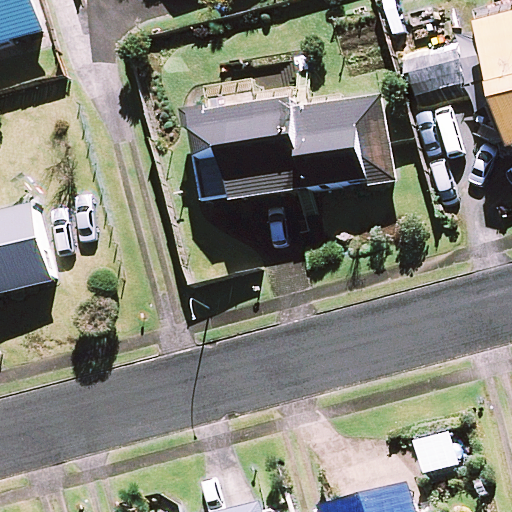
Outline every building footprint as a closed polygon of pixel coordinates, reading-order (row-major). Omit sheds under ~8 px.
[(0,0),(0,42),(48,30),(40,0),(0,0)] [(511,8),(489,15),(511,96),(511,8)] [(469,80),(460,39),(407,51),(417,92),(469,80)] [(302,94),(195,104),(204,194),(395,176),(387,94),(303,102),(302,94)] [(0,290),(57,278),(39,203),(0,212),(0,290)] [(473,511),(433,511),(422,468),(335,491),(340,511),(485,511),(485,509),(473,511)] [(283,511),(279,494),(201,511),(283,511)]
